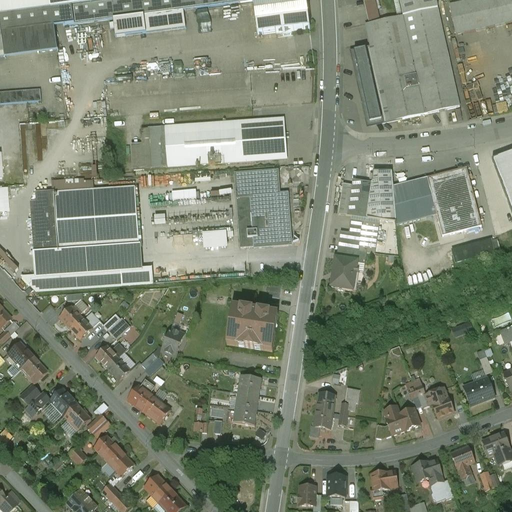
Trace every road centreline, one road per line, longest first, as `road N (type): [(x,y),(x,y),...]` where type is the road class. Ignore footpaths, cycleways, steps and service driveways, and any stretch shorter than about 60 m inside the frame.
road 1 (unclassified): [(328,147),(279,457)]
road 2 (residential): [(279,457),(372,460),(511,414)]
road 3 (residential): [(0,281),(159,453)]
road 4 (unclassified): [(328,147),(414,146),(511,125)]
road 5 (unclassified): [(328,0),(328,147)]
road 6 (residential): [(159,453),(279,457)]
